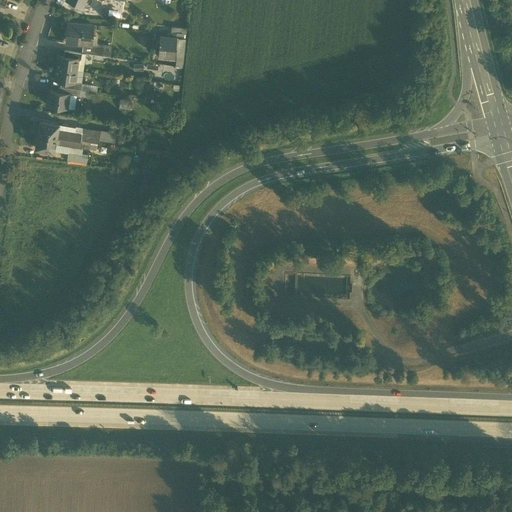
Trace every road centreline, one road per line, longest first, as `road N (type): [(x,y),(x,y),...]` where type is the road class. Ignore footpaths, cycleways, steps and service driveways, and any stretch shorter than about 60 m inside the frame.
road 1 (motorway): [(498,408),(260,382),(224,362),(204,338),(188,288),(200,230),(236,191),(320,164),(494,138)]
road 2 (motorway): [(424,132),(269,158),(223,178),(184,216),(138,299),(99,347),(61,370),(0,380)]
road 3 (motorway): [(0,415),(511,433)]
road 4 (motorway): [(498,408),(0,393)]
road 5 (residential): [(0,174),(44,0)]
road 6 (secondary): [(504,118),(473,0)]
